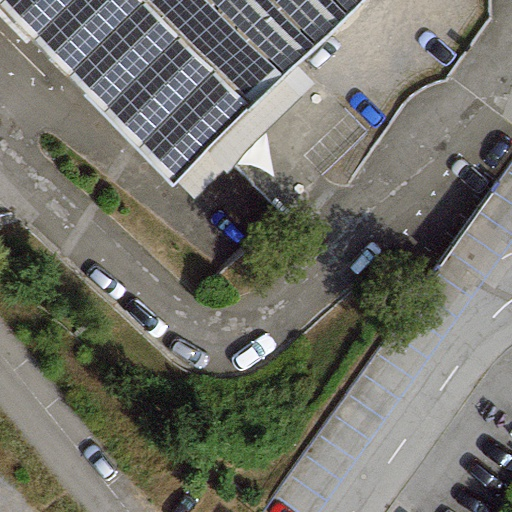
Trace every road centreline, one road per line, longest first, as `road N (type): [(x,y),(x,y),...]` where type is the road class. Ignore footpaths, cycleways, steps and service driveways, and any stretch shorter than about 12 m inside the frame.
road 1 (unknown): [(511,113),(335,307),(282,339),(224,354),(185,342),(143,309),(0,150)]
road 2 (residential): [(511,356),(391,511)]
road 3 (unknown): [(96,511),(0,406)]
